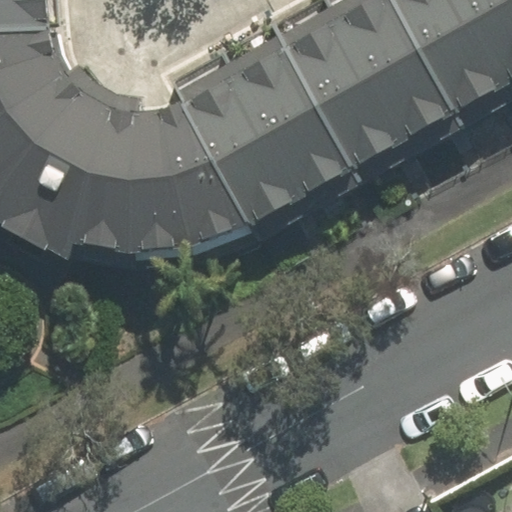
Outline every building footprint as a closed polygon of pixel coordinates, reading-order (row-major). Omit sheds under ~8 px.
[(0,0),(0,54),(50,51),(46,0),(0,0)] [(356,183),(458,126),(387,0),(333,0),(273,34),(356,183)] [(511,0),(387,0),(458,126),(511,96),(511,0)] [(255,240),(356,183),(273,34),(171,90),(187,119),(255,240)] [(255,240),(187,119),(160,128),(138,132),(114,127),(86,110),(69,93),(56,71),(50,51),(0,54),(0,224),(68,259),(125,271),(185,263),(255,240)]
